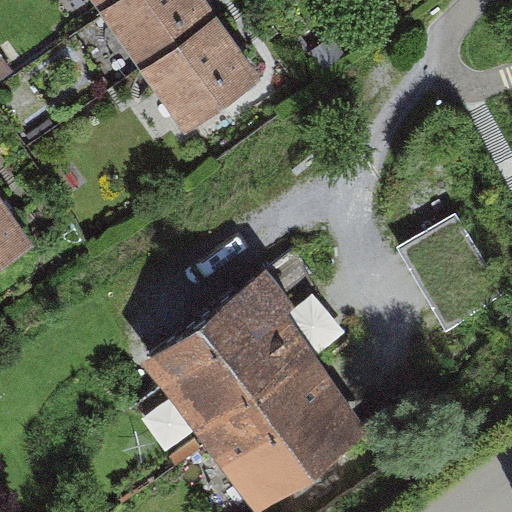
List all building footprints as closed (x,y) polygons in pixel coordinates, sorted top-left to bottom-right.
[(211,0),(95,0),(187,134),(266,81),(211,0)] [(0,52),(0,82),(13,75),(0,52)] [(0,191),(0,270),(36,247),(0,191)] [(454,211),(399,242),(447,328),(503,297),(454,211)] [(275,278),(152,361),(252,510),(375,427),(275,278)]
